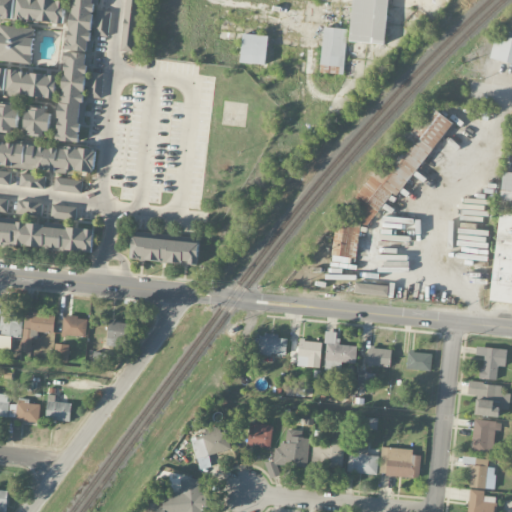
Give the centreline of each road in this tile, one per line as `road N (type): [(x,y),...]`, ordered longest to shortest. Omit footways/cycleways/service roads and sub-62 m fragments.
road 1 (tertiary): [(511,328),(0,273)]
road 2 (residential): [(188,293),(28,511)]
road 3 (residential): [(434,511),(245,492)]
road 4 (residential): [(455,323),(434,511)]
